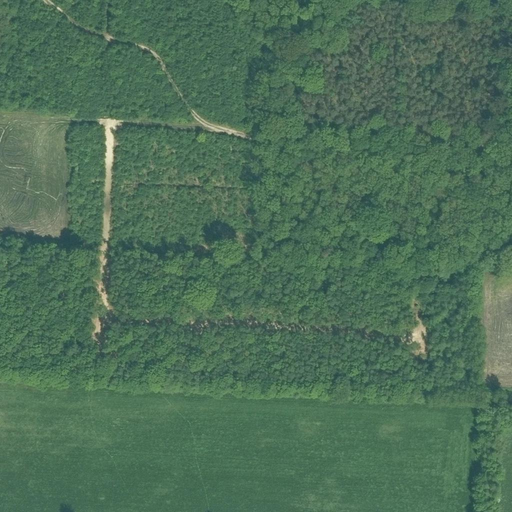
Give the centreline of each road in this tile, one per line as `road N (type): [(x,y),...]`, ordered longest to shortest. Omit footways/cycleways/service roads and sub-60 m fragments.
road 1 (track): [(511,147),(411,133),(218,133),(185,105),(155,53),(68,26),(41,0)]
road 2 (track): [(206,124),(76,118)]
